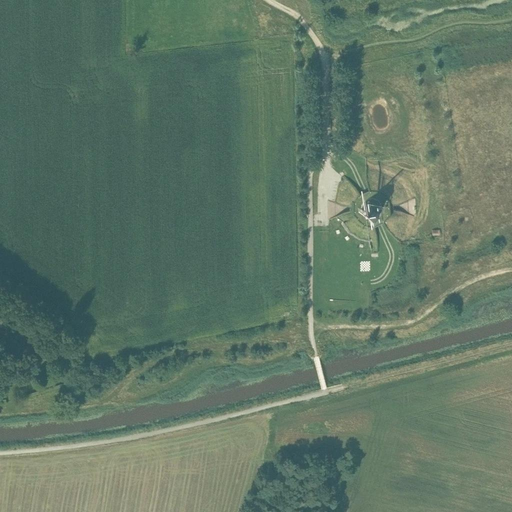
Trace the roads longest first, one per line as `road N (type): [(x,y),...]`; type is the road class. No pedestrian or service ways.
road 1 (track): [(324,392),(511,345)]
road 2 (track): [(272,0),(295,13),(325,52),(325,158)]
